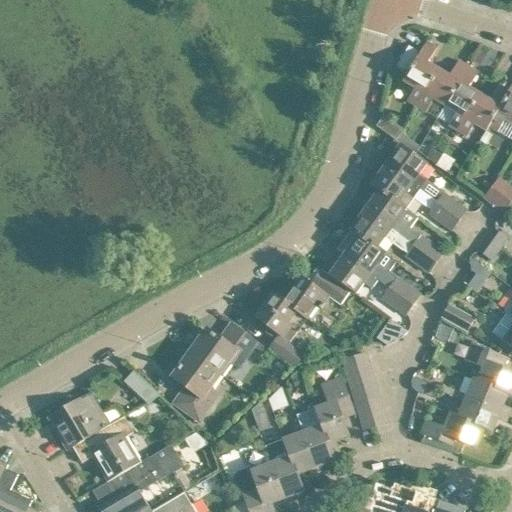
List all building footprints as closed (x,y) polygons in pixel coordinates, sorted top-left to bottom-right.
[(416,107),(439,70),(428,63),(437,48),(427,42),(420,53),(409,47),(396,69),(407,75),(403,82),(415,89),(407,102),(416,107)] [(433,100),(445,107),(468,67),(459,61),(450,76),(439,70),(416,107),(426,113),(433,100)] [(448,126),(457,132),(480,94),(469,88),(478,73),(468,67),(445,107),(456,114),(448,126)] [(486,132),(489,127),(488,127),(509,92),(509,91),(500,86),(491,101),(480,94),(457,132),(467,137),(474,125),(486,132)] [(511,90),(510,89),(509,91),(509,92),(488,127),(489,127),(498,132),(505,120),(511,123),(511,90)] [(383,116),(376,127),(396,141),(402,132),(404,130),(384,116),(383,116)] [(402,132),(396,141),(408,149),(414,141),(402,132)] [(395,140),(385,155),(390,158),(386,165),(420,190),(427,180),(419,175),(427,164),(415,154),(408,149),(396,141),(395,140)] [(432,149),(427,157),(437,165),(443,155),(432,149)] [(443,155),(437,165),(448,172),(455,160),(445,153),(443,155)] [(371,185),(373,187),(379,191),(379,190),(398,204),(406,209),(413,199),(420,190),(386,165),(371,185)] [(484,199),(494,206),(509,186),(499,179),(484,199)] [(511,202),(511,188),(509,186),(494,206),(504,214),(511,202)] [(369,204),(365,210),(399,235),(413,245),(412,246),(437,264),(443,254),(444,253),(419,236),(411,229),(418,219),(406,209),(398,204),(379,190),(379,191),(373,187),(364,199),(369,204)] [(443,193),(436,203),(460,221),(467,211),(443,193)] [(452,231),(453,231),(460,221),(436,203),(428,214),(452,231)] [(350,230),(351,232),(358,236),(358,235),(377,249),(385,239),(406,255),(405,257),(429,274),(430,273),(437,264),(412,246),(413,245),(399,235),(365,210),(350,230)] [(351,232),(337,251),(344,255),(378,280),(389,288),(396,279),(389,273),(396,262),(377,249),(358,235),(358,236),(351,232)] [(498,234),(491,244),(500,250),(508,239),(499,232),(498,234)] [(491,261),(500,250),(491,244),(484,253),(483,255),(491,261)] [(344,255),(329,275),(351,291),(356,295),(364,284),(371,290),(378,280),(344,255)] [(300,277),(283,301),(283,302),(297,312),(307,320),(311,323),(329,298),(340,306),(351,291),(329,275),(321,270),(310,285),(300,277)] [(474,277),(468,286),(476,293),(484,281),(476,275),(474,277)] [(389,288),(413,306),(421,296),(397,278),(396,279),(389,288)] [(406,316),(413,306),(389,288),(382,299),(406,316)] [(273,294),(255,318),(268,328),(279,335),(275,340),(268,350),(295,369),(305,354),(290,343),(307,320),(297,312),(283,302),(283,301),(273,294)] [(475,319),(448,305),(441,319),(468,333),(475,319)] [(511,318),(504,312),(503,312),(507,315),(493,335),(511,348),(511,318)] [(392,321),(379,338),(388,345),(396,341),(401,338),(405,336),(407,334),(408,333),(392,321)] [(207,330),(190,353),(220,374),(229,363),(238,370),(254,347),(258,342),(231,324),(220,340),(207,330)] [(268,350),(258,342),(254,347),(265,355),(268,350)] [(483,367),(477,381),(508,394),(511,396),(511,372),(503,369),(507,359),(472,345),(465,360),(483,367)] [(210,388),(220,374),(190,353),(180,366),(172,377),(186,387),(173,404),(200,423),(220,394),(210,388)] [(369,366),(366,355),(347,360),(343,361),(347,373),(369,366)] [(347,373),(350,384),(373,377),(369,366),(347,373)] [(137,374),(127,385),(147,404),(160,396),(137,374)] [(354,396),(376,389),(373,377),(350,384),(354,396)] [(302,378),(293,381),(296,389),(305,385),(302,378)] [(315,408),(321,425),(322,425),(335,460),(341,458),(335,442),(349,437),(342,419),(354,414),(341,378),(322,385),(329,403),(315,408)] [(503,407),(508,394),(477,381),(473,379),(466,396),(455,391),(452,397),(464,402),(465,399),(509,416),(511,410),(503,407)] [(441,392),(452,397),(455,391),(443,386),(441,392)] [(287,405),(281,389),(269,401),(272,411),(287,405)] [(354,396),(357,407),(380,400),(376,389),(354,396)] [(111,425),(91,393),(59,412),(48,418),(54,429),(67,451),(72,448),(111,425)] [(465,399),(464,402),(458,417),(457,418),(485,429),(484,429),(492,432),(498,419),(506,422),(509,416),(465,399)] [(360,419),(383,412),(380,400),(357,407),(358,411),(360,419)] [(144,406),(128,415),(132,421),(147,411),(144,406)] [(264,408),(253,412),(255,417),(266,413),(264,408)] [(321,425),(315,408),(297,415),(303,432),(319,477),(325,474),(322,466),(336,461),(335,460),(322,425),(321,425)] [(360,419),(364,430),(374,427),(387,423),(383,412),(360,419)] [(477,448),(484,429),(485,429),(457,418),(458,417),(450,414),(444,429),(426,421),(421,433),(424,435),(422,442),(421,442),(421,443),(457,455),(458,454),(456,453),(461,442),(477,448)] [(111,425),(72,448),(82,464),(92,457),(107,483),(143,462),(128,436),(134,433),(124,417),(111,425)] [(197,432),(185,439),(190,449),(205,440),(197,432)] [(303,432),(283,440),(290,456),(297,475),(310,470),(313,479),(319,477),(303,432)] [(284,499),(283,500),(287,508),(293,506),(290,497),(304,492),(297,475),(290,456),(283,440),(264,447),(266,452),(271,463),(284,499)] [(143,462),(107,483),(93,492),(102,507),(100,508),(101,511),(151,511),(140,492),(184,466),(171,446),(143,462)] [(250,469),(232,476),(239,496),(243,494),(249,511),(273,511),(271,504),(283,500),(284,499),(271,463),(251,471),(250,469)] [(0,511),(39,511),(29,507),(32,501),(10,491),(18,475),(6,470),(6,469),(0,480),(0,511)] [(464,511),(465,510),(426,497),(429,490),(411,484),(410,489),(394,484),(392,491),(377,486),(372,500),(365,498),(350,511),(464,511)] [(168,503),(152,511),(197,511),(186,492),(168,503)]
